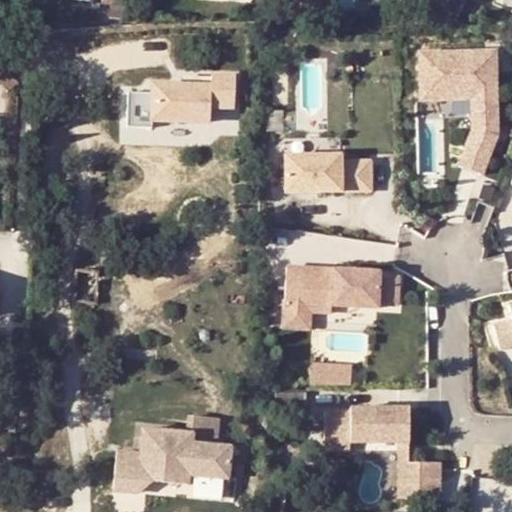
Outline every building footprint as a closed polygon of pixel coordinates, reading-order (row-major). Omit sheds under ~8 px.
[(104,5),(103,16),(122,19),(124,0),(101,0),(101,4),(104,5)] [(430,0),(415,26),(442,27),(454,6),(442,0),(430,0)] [(511,0),(490,0),(490,1),(511,8),(511,0)] [(494,52),(419,54),(421,100),(472,98),(473,130),(496,129),(494,52)] [(231,68),(207,69),(207,79),(179,80),(150,81),(151,89),(125,90),(127,125),(152,124),(152,117),(209,114),(209,99),(232,98),(231,68)] [(207,69),(179,70),(179,80),(207,79),(207,69)] [(496,129),(473,130),(470,135),(493,144),(496,135),(496,129)] [(493,144),(470,135),(459,166),(482,175),(493,144)] [(340,155),(284,156),(285,194),(371,194),(370,161),(340,161),(340,155)] [(322,272),(287,270),(285,305),(332,309),(377,312),(378,308),(397,309),(399,282),(379,280),(380,276),(334,273),(333,286),(321,285),(322,272)] [(96,305),(98,272),(74,272),(72,304),(96,305)] [(334,273),(322,272),(321,285),(333,286),(334,273)] [(511,319),(493,325),(500,350),(511,345),(511,304),(508,306),(511,319)] [(332,309),(285,305),(283,330),(309,332),(310,315),(331,316),(332,309)] [(326,370),(309,370),(309,388),(326,388),(326,370)] [(350,370),(326,370),(326,388),(350,389),(350,370)] [(407,412),(328,418),(329,449),(355,448),(398,447),(407,446),(408,472),(399,473),(400,503),(441,501),(440,465),(409,467),(407,412)] [(217,427),(189,423),(187,440),(192,440),(191,450),(214,454),(217,427)] [(187,440),(142,433),(139,458),(115,455),(110,493),(133,497),(147,486),(185,492),(186,482),(225,487),(221,510),(230,511),(233,487),(225,486),(229,456),(214,454),(191,450),(192,440),(187,440)] [(407,446),(398,447),(399,473),(408,472),(407,446)] [(355,448),(329,449),(330,457),(355,456),(355,448)] [(271,495),(269,511),(283,511),(285,496),(271,495)]
